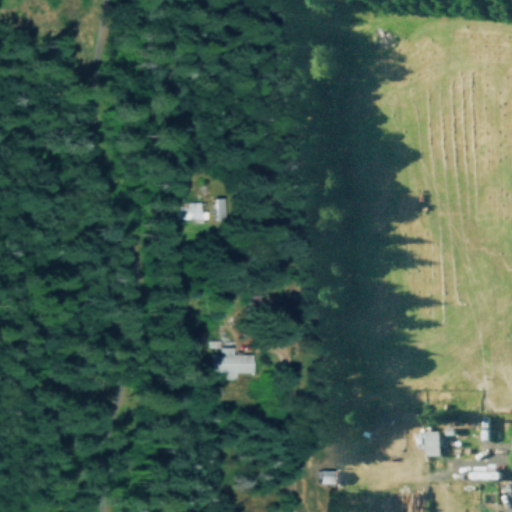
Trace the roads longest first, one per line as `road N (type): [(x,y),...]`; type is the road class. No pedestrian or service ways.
road 1 (residential): [(96,511),(131,293),(92,193),(67,0)]
road 2 (residential): [(288,511),(288,355)]
